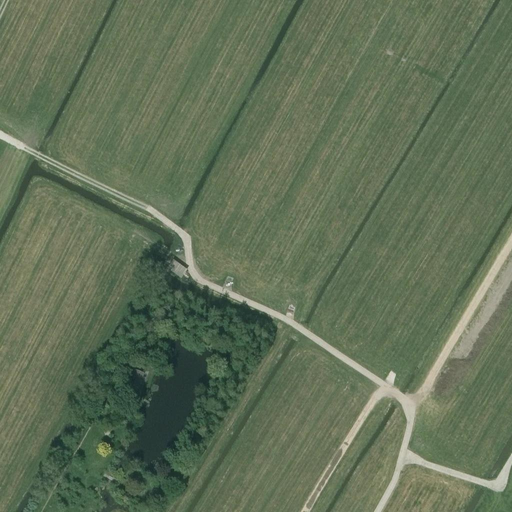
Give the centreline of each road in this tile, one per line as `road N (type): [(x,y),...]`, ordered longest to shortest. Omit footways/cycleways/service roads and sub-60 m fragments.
road 1 (track): [(375,511),(400,464),(414,397),(195,285),(181,218),(154,196)]
road 2 (track): [(400,464),(496,487),(511,462)]
